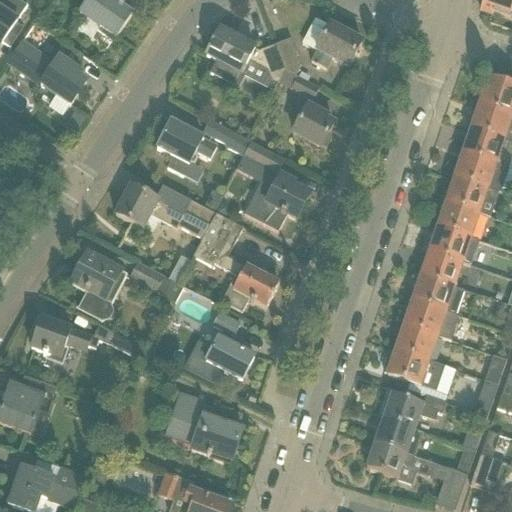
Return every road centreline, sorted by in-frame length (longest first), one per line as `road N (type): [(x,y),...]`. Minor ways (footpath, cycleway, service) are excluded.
road 1 (residential): [(285,494),(442,34)]
road 2 (residential): [(78,185),(185,27),(217,0)]
road 3 (residential): [(0,299),(78,185)]
